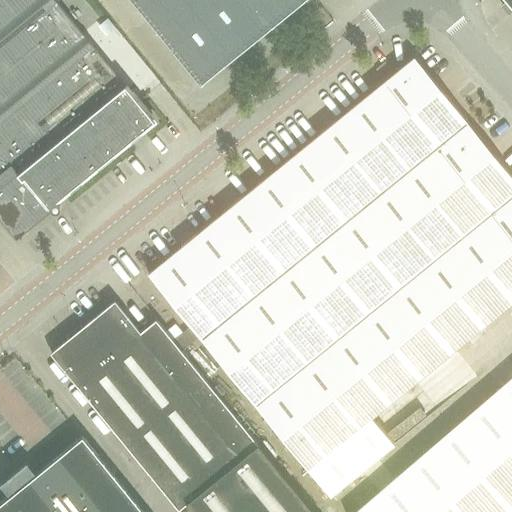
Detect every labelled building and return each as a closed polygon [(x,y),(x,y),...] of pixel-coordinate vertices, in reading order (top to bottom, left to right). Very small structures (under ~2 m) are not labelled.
[(0,0),(0,217),(13,234),(154,118),(56,0),(0,0)] [(133,0),(200,81),(299,0),(133,0)] [(511,176),(414,56),(148,272),(191,325),(182,331),(189,339),(197,333),(330,496),(394,445),(371,416),(511,301),(511,176)] [(385,61),(375,69),(380,74),(389,66),(385,61)] [(113,299),(50,351),(80,388),(80,389),(177,508),(185,502),(192,511),(314,511),(179,347),(189,339),(182,331),(173,339),(155,317),(139,330),(113,299)] [(511,511),(511,375),(353,511),(511,511)] [(143,511),(96,454),(81,434),(35,472),(26,461),(27,460),(25,459),(0,479),(0,484),(8,494),(0,500),(0,511),(143,511)]
